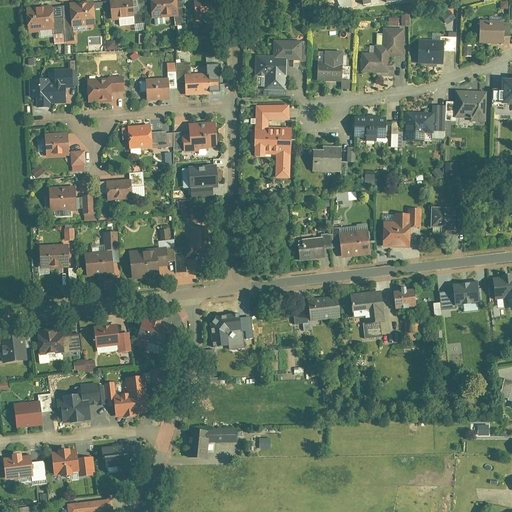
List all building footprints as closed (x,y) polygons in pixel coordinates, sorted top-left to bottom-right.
[(133,0),(118,0),(112,1),(114,20),(135,18),(133,0)] [(146,0),(133,0),(135,18),(136,24),(146,23),(146,0)] [(152,0),(155,19),(176,17),(180,17),(179,9),(177,0),(152,0)] [(177,0),(179,9),(186,8),(185,0),(177,0)] [(195,0),(185,0),(186,8),(186,15),(197,16),(196,4),(195,0)] [(336,0),(339,9),(352,5),(350,0),(336,0)] [(216,2),(196,4),(197,16),(198,20),(218,18),(216,2)] [(75,27),(96,25),(94,3),(73,5),(75,27)] [(66,42),(77,41),(75,27),(73,5),(63,6),(65,33),(66,42)] [(56,34),(65,33),(63,6),(53,7),(55,31),(56,34)] [(53,7),(28,10),(30,33),(55,31),(53,7)] [(186,15),(186,8),(179,9),(180,17),(176,17),(177,25),(187,24),(186,15)] [(452,10),(443,16),(448,24),(457,18),(452,10)] [(412,15),(404,15),(404,27),(412,27),(412,15)] [(505,22),(482,21),(482,44),(504,44),(504,35),(505,22)] [(386,29),(385,46),(377,46),(376,53),(363,53),(363,72),(390,72),(390,69),(396,69),(397,62),(390,62),(390,55),(405,56),(405,29),(386,29)] [(55,34),(56,43),(66,42),(65,33),(56,34),(55,34)] [(445,42),(444,52),(456,52),(457,38),(445,38),(445,42)] [(303,41),(276,41),(275,59),(287,59),(303,59),(303,41)] [(445,42),(421,42),(421,64),(444,65),(444,52),(445,42)] [(473,47),(465,46),(465,56),(473,57),(473,47)] [(320,64),(320,81),(343,82),(343,53),(327,52),(327,64),(320,64)] [(256,58),(256,88),(286,89),(287,59),(275,59),(256,58)] [(62,62),(62,73),(55,73),(55,82),(49,83),(49,106),(65,105),(64,89),(78,89),(77,72),(71,73),(71,62),(62,62)] [(188,64),(176,64),(177,84),(186,83),(186,77),(188,77),(188,64)] [(210,94),(220,93),(220,77),(221,77),(221,66),(207,67),(207,76),(210,76),(210,94)] [(188,77),(186,77),(186,83),(187,95),(210,94),(210,76),(207,76),(188,77)] [(113,92),(125,91),(124,78),(112,79),(113,92)] [(112,79),(89,80),(90,103),(114,102),(113,92),(112,79)] [(170,79),(148,80),(149,101),(171,99),(170,79)] [(49,83),(49,82),(31,82),(31,99),(37,98),(37,109),(49,109),(49,83)] [(488,124),(489,93),(457,92),(456,102),(456,117),(472,118),(472,123),(488,124)] [(456,117),(456,102),(447,102),(447,106),(446,121),(456,121),(456,117)] [(292,106),(258,106),(258,120),(271,120),(292,121),(292,106)] [(446,121),(447,106),(434,106),(434,113),(433,131),(446,132),(446,121)] [(434,113),(408,113),(407,141),(424,142),(425,131),(433,131),(434,113)] [(388,117),(357,117),(357,138),(368,138),(368,142),(379,142),(379,138),(388,138),(388,117)] [(271,128),(271,120),(258,120),(258,131),(252,131),(252,150),(257,151),(257,159),(265,159),(266,156),(276,156),(276,179),(292,179),(292,128),(271,128)] [(209,148),(219,147),(216,123),(206,124),(209,148)] [(185,153),(209,151),(209,148),(206,124),(191,125),(192,136),(183,136),(185,149),(185,153)] [(152,125),(130,127),(131,140),(132,149),(154,147),(152,133),(152,125)] [(69,132),(46,134),(48,157),(71,155),(69,132)] [(168,132),(152,133),(154,147),(169,146),(168,134),(168,132)] [(174,134),(175,145),(176,150),(185,149),(183,136),(183,133),(174,134)] [(314,150),(314,171),(342,171),(342,162),(342,147),(326,147),(326,150),(314,150)] [(86,151),(73,152),(74,167),(87,166),(86,151)] [(457,163),(448,163),(448,174),(456,175),(457,163)] [(31,170),(34,177),(43,174),(41,166),(31,170)] [(190,189),(218,187),(216,168),(208,168),(207,167),(197,168),(197,169),(189,170),(190,179),(189,179),(190,189)] [(131,180),(108,182),(110,201),(133,200),(131,180)] [(76,187),(52,188),(54,212),(78,210),(77,198),(76,187)] [(347,193),(335,193),(336,206),(348,205),(347,193)] [(85,214),(94,214),(93,197),(84,198),(85,210),(85,214)] [(192,201),(181,201),(182,215),(192,215),(192,201)] [(461,209),(434,208),(433,227),(446,227),(446,236),(460,236),(461,209)] [(423,228),(423,210),(411,209),(411,215),(411,228),(423,228)] [(385,221),(385,247),(411,248),(411,228),(411,215),(396,214),(396,222),(385,221)] [(211,228),(193,228),(192,250),(211,250),(211,228)] [(341,228),(334,229),(335,235),(336,247),(344,246),(342,235),(341,228)] [(76,229),(66,230),(67,241),(76,241),(76,229)] [(369,231),(342,235),(344,246),(345,258),(372,255),(369,231)] [(120,250),(118,234),(106,234),(107,251),(120,250)] [(335,235),(325,236),(325,238),(326,249),(336,247),(335,235)] [(299,241),(302,261),(327,258),(326,249),(325,238),(299,241)] [(69,245),(41,246),(42,270),(70,268),(69,245)] [(168,252),(169,263),(177,262),(176,248),(168,249),(168,252)] [(157,253),(159,271),(169,270),(169,263),(168,252),(157,253)] [(113,253),(86,255),(87,275),(114,274),(113,253)] [(157,253),(131,255),(133,279),(159,277),(159,271),(157,253)] [(511,276),(496,278),(498,300),(506,299),(507,309),(511,308),(511,276)] [(473,289),(472,283),(452,285),(454,303),(474,301),(473,289)] [(481,288),(473,289),(474,301),(475,307),(483,306),(481,288)] [(418,308),(416,290),(396,292),(398,310),(418,308)] [(386,322),(383,291),(354,294),(356,313),(365,312),(367,324),(386,322)] [(313,322),(343,319),(340,296),(310,299),(311,307),(313,322)] [(457,330),(454,303),(443,304),(444,317),(446,331),(457,330)] [(444,317),(443,304),(435,305),(436,318),(444,317)] [(313,322),(311,307),(295,308),(297,325),(313,323),(313,322)] [(242,319),(241,312),(220,314),(209,325),(211,349),(233,347),(232,333),(243,332),(242,319)] [(260,317),(242,319),(243,332),(244,338),(262,336),(260,317)] [(406,319),(407,334),(421,332),(420,317),(406,319)] [(144,319),(136,342),(160,350),(168,327),(144,319)] [(37,328),(39,358),(63,357),(61,326),(37,328)] [(93,331),(95,350),(118,349),(116,329),(93,331)] [(130,354),(129,336),(117,337),(119,355),(130,354)] [(0,350),(1,366),(26,364),(24,342),(0,344),(0,350)] [(278,352),(279,367),(290,367),(289,351),(278,352)] [(94,363),(74,364),(74,372),(94,371),(94,363)] [(158,373),(149,374),(150,385),(159,384),(158,373)] [(147,396),(145,396),(144,380),(125,382),(126,397),(115,398),(117,421),(148,419),(147,396)] [(114,386),(104,387),(105,409),(116,409),(114,386)] [(97,388),(79,389),(79,404),(98,403),(97,388)] [(53,411),(51,394),(40,395),(41,402),(42,412),(53,411)] [(41,402),(15,405),(18,427),(43,424),(42,412),(41,402)] [(88,404),(56,405),(57,425),(89,423),(88,404)] [(477,436),(487,436),(487,426),(477,426),(477,436)] [(212,431),(210,442),(239,441),(239,428),(210,428),(210,431),(212,431)] [(192,429),(189,456),(208,459),(210,442),(212,431),(210,431),(192,429)] [(252,443),(260,443),(260,434),(252,434),(252,443)] [(140,462),(139,448),(126,449),(127,463),(140,462)] [(126,450),(103,451),(105,473),(128,471),(126,450)] [(76,454),(51,456),(52,476),(78,474),(76,454)] [(30,461),(2,463),(3,483),(32,481),(30,461)] [(94,480),(92,461),(77,462),(79,481),(94,480)] [(45,482),(43,465),(31,466),(33,483),(45,482)] [(111,511),(111,503),(67,507),(67,511),(111,511)]
